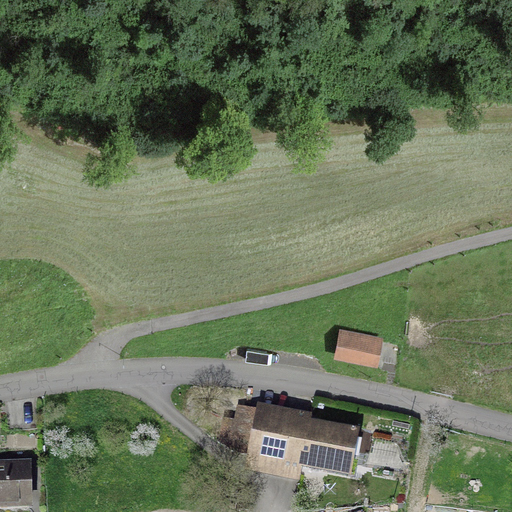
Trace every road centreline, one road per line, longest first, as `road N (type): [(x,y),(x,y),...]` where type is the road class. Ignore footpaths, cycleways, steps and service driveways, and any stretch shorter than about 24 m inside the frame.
road 1 (residential): [(77,378),(102,347),(139,329),(511,235)]
road 2 (residential): [(77,378),(333,389),(511,431)]
